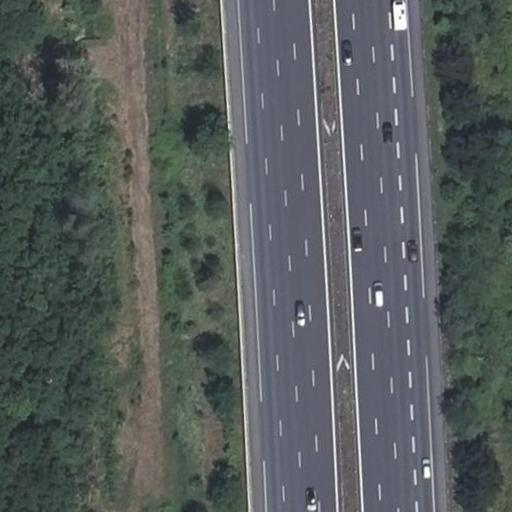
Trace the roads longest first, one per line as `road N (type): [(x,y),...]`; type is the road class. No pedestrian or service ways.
road 1 (track): [(129,511),(145,446),(152,294),(128,0)]
road 2 (motorway): [(276,0),(306,511)]
road 3 (motorway): [(397,511),(373,0)]
road 4 (track): [(0,84),(127,48)]
